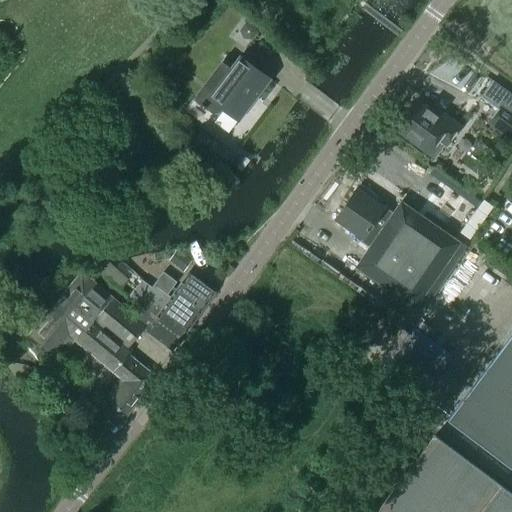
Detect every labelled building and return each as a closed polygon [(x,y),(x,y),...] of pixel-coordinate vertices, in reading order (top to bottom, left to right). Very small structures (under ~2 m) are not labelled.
[(254,100),(269,79),(240,57),(231,69),(221,62),(191,102),(198,108),(197,109),(202,112),(203,111),(209,117),(219,112),(222,109),(238,121),(249,105),(247,103),(251,98),(254,100)] [(445,144),(458,126),(440,113),(437,116),(416,101),(396,129),(429,152),(438,139),(445,144)] [(511,139),(511,138),(511,114),(501,106),(489,123),(511,139)] [(413,310),(460,243),(400,202),(392,213),(356,189),(334,221),(361,239),(360,242),(369,248),(355,268),(413,310)] [(189,263),(176,253),(169,261),(183,271),(189,263)] [(132,315),(82,273),(49,280),(95,319),(94,320),(127,348),(143,329),(144,329),(173,350),(214,293),(188,273),(170,298),(166,295),(176,282),(162,273),(152,288),(141,280),(129,297),(140,304),(132,315)] [(130,352),(62,295),(27,336),(52,356),(64,342),(68,346),(73,340),(119,378),(117,381),(118,382),(104,400),(125,417),(155,377),(128,355),(130,352)] [(511,334),(447,420),(511,469),(511,334)] [(511,511),(511,495),(434,436),(376,511),(511,511)]
